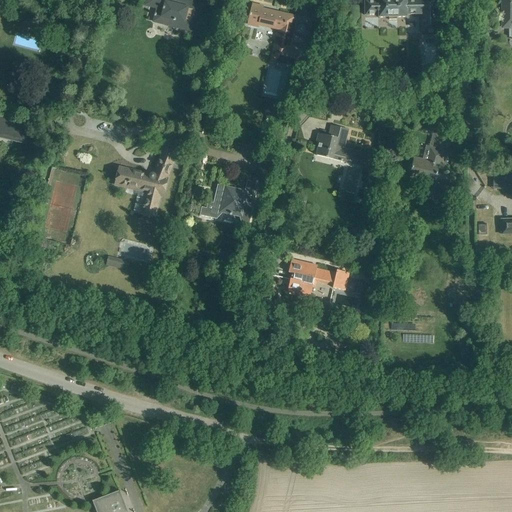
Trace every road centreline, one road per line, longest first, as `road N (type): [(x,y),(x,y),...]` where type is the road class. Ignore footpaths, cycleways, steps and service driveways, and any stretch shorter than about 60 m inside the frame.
road 1 (track): [(243,438),(511,451)]
road 2 (unclassified): [(243,438),(0,364)]
road 3 (residential): [(267,233),(321,0)]
road 4 (residential): [(484,196),(472,181),(469,98),(483,0)]
road 5 (residential): [(198,130),(228,0)]
